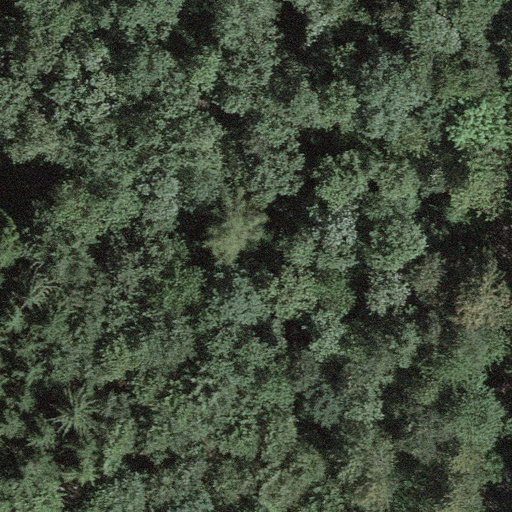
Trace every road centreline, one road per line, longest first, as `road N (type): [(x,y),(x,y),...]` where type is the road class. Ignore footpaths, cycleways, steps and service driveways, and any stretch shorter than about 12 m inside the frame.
road 1 (track): [(495,511),(511,448),(505,0)]
road 2 (track): [(0,486),(224,511)]
